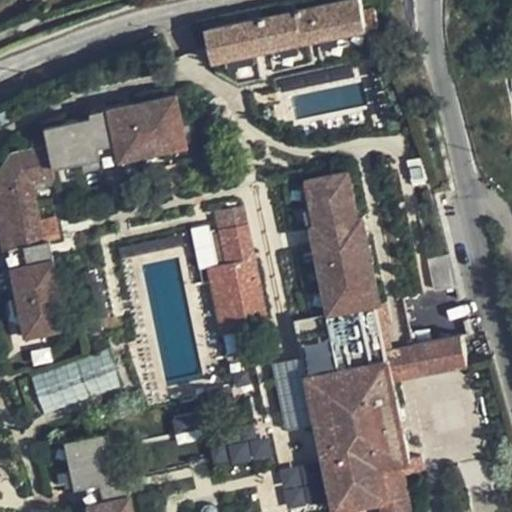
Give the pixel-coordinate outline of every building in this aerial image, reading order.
[(254,18),(206,28),(213,59),(251,51),(272,46),(313,38),(367,27),(361,0),(338,0),(288,11),(285,0),(259,5),(259,10),(253,11),(254,18)] [(272,46),(251,51),(254,65),(274,61),(272,46)] [(176,90),(89,109),(90,113),(44,123),(48,143),(53,166),(99,157),(100,162),(140,154),(138,144),(185,134),(176,90)] [(187,144),(185,134),(138,144),(140,154),(187,144)] [(12,198),(35,193),(37,193),(34,179),(39,170),(54,167),(53,166),(48,143),(24,148),(7,174),(12,198)] [(317,223),(312,224),(315,235),(331,310),(375,300),(383,298),(367,222),(364,212),(360,213),(350,168),(307,178),(317,223)] [(0,242),(1,249),(6,248),(35,242),(30,221),(40,219),(35,193),(12,198),(0,200),(0,242)] [(227,262),(233,261),(255,257),(244,203),(216,209),(220,231),(226,258),(227,262)] [(51,297),(61,294),(50,239),(45,240),(40,219),(30,221),(35,242),(39,259),(44,258),(51,297)] [(226,258),(220,231),(208,233),(214,260),(226,258)] [(35,242),(6,248),(10,265),(39,259),(35,242)] [(255,257),(233,261),(248,328),(270,323),(255,257)] [(39,259),(10,265),(24,333),(67,324),(61,294),(51,297),(44,258),(39,259)] [(226,258),(214,260),(207,261),(203,262),(218,335),(239,330),(248,328),(233,261),(227,262),(226,258)] [(387,355),(375,300),(331,310),(343,365),(387,355)] [(296,325),(299,344),(325,341),(323,321),(296,325)] [(45,413),(125,384),(111,346),(32,375),(45,413)] [(341,435),(357,505),(393,496),(385,465),(411,460),(403,425),(387,355),(343,365),(326,369),(341,435)] [(341,435),(326,369),(306,374),(320,439),(336,509),(357,505),(341,435)] [(173,420),(178,440),(192,437),(188,417),(173,420)] [(136,511),(131,483),(129,475),(119,477),(110,430),(67,439),(79,493),(81,504),(91,502),(93,511),(136,511)] [(310,466),(281,469),(284,506),(313,504),(310,466)]
